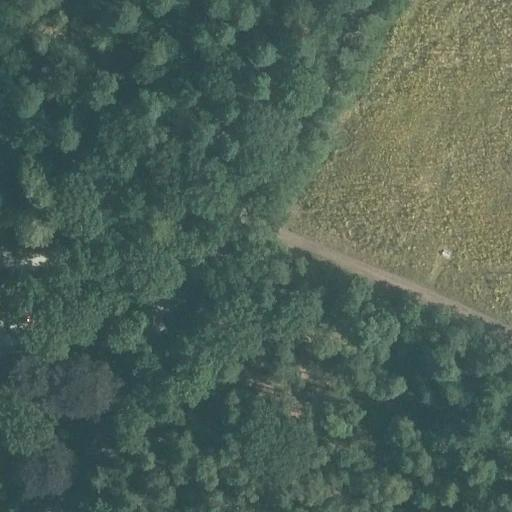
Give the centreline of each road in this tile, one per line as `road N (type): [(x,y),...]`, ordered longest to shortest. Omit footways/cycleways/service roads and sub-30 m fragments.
road 1 (unclassified): [(60,511),(364,0)]
road 2 (track): [(511,338),(234,216)]
